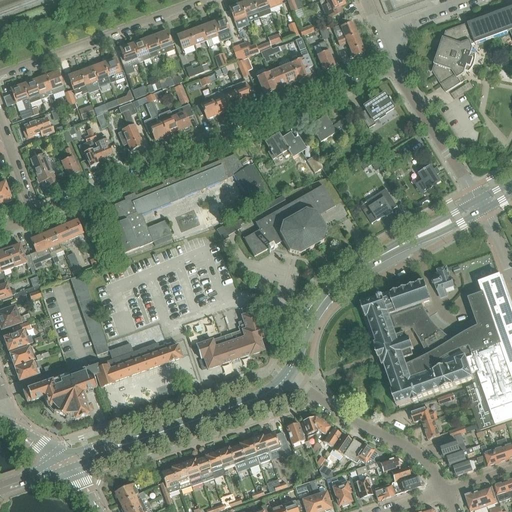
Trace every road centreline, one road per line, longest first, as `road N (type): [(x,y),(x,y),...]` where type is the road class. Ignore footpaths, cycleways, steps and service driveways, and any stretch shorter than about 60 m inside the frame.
road 1 (residential): [(34,215),(394,66)]
road 2 (residential): [(200,0),(0,75)]
road 3 (residential): [(284,379),(406,447),(445,491)]
road 4 (tertiary): [(128,443),(273,390),(284,379)]
road 5 (unclassified): [(476,200),(394,66)]
road 6 (tertiary): [(356,270),(482,210)]
road 7 (tertiary): [(476,200),(356,270)]
road 8 (tertiary): [(284,379),(314,313),(356,270)]
